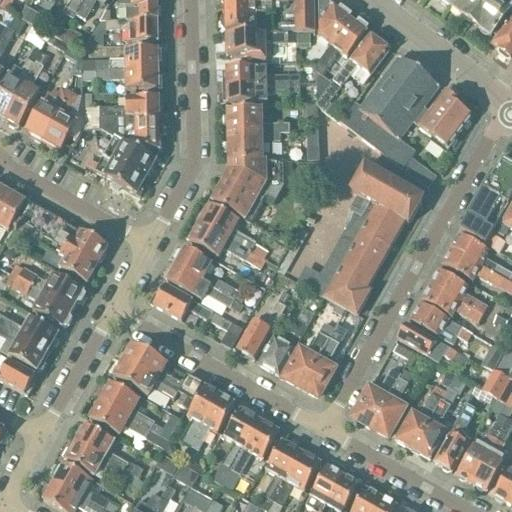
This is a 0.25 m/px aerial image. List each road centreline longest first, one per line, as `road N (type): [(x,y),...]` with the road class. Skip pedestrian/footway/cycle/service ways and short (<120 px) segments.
road 1 (residential): [(508,106),(321,430)]
road 2 (residential): [(148,250),(194,165),(190,0)]
road 3 (residential): [(321,430),(111,320)]
road 4 (residential): [(148,250),(0,159)]
road 5 (residential): [(508,106),(373,0)]
road 6 (residential): [(468,511),(321,430)]
road 7 (residential): [(46,434),(111,320)]
